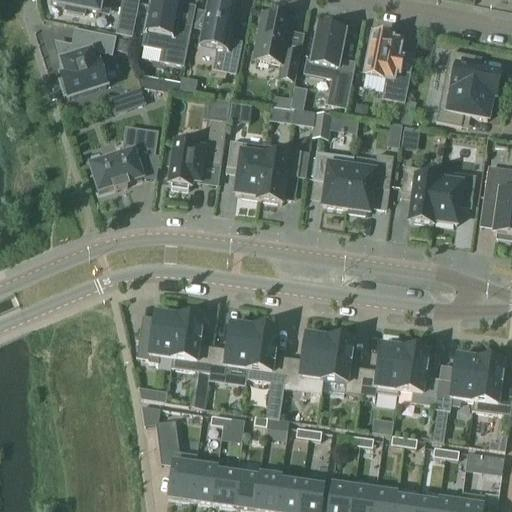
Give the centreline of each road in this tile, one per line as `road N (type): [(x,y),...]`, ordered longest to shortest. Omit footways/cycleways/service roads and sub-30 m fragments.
road 1 (tertiary): [(453,281),(150,241),(97,251),(0,292)]
road 2 (tertiary): [(0,329),(106,282),(161,272),(448,312)]
road 3 (residential): [(345,0),(511,32)]
